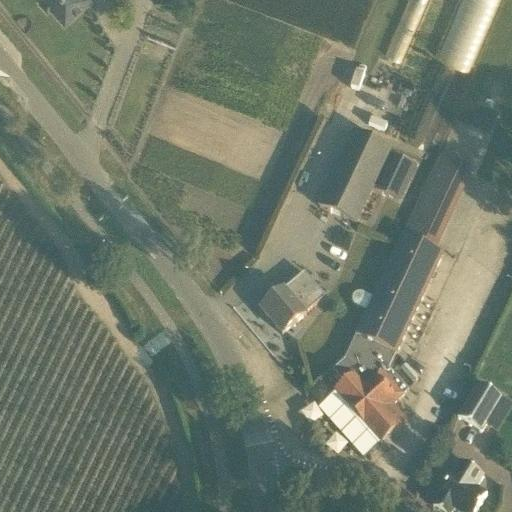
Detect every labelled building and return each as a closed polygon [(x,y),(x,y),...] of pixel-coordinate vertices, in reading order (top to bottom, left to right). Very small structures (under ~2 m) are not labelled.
[(50,7),(64,23),(89,0),(42,0),(43,1),(44,0),(49,6),(48,7),(49,8),(50,7)] [(457,0),(435,58),(469,71),(495,0),(457,0)] [(372,192),(390,155),(392,150),(353,132),(317,209),(356,227),(372,192)] [(417,168),(390,155),(372,192),(400,205),(417,168)] [(397,357),(443,256),(435,252),(473,171),(440,156),(352,346),(368,365),(352,378),(334,394),(381,447),(408,423),(395,409),(408,396),(387,373),(394,356),(397,357)] [(282,336),(305,316),(314,307),(324,298),(302,274),(260,310),(282,336)] [(477,385),(456,419),(481,435),(502,401),(477,385)] [(454,511),(476,511),(481,505),(487,496),(475,488),(482,476),(459,463),(433,508),(439,511),(452,511),(453,511),(454,511)]
